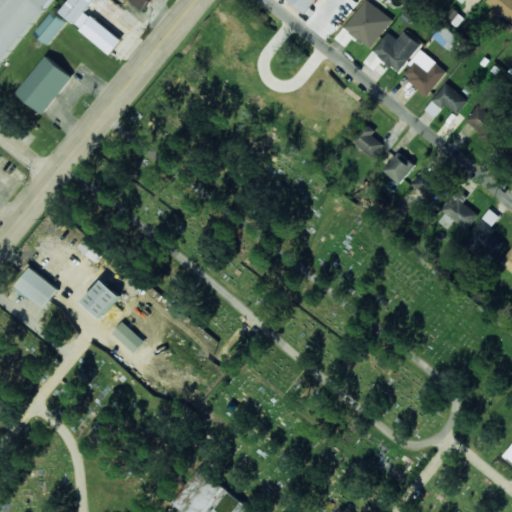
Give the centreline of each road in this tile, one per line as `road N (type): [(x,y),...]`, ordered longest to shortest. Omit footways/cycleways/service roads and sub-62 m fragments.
road 1 (secondary): [(0,248),(201,0)]
road 2 (residential): [(511,200),(266,0)]
